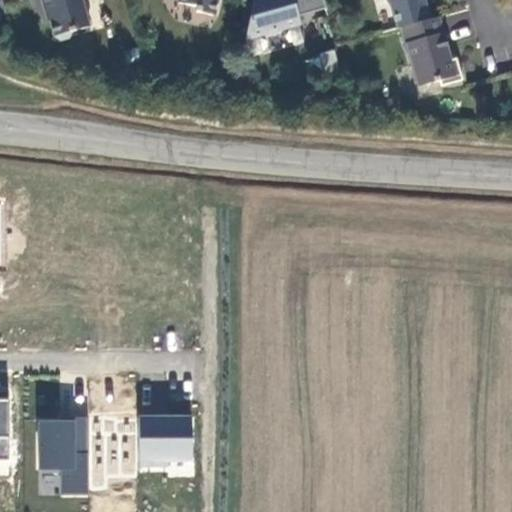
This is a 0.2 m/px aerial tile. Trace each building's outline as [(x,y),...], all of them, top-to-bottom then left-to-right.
[(39,0),(43,9),(45,9),(53,37),(59,40),(69,38),(72,31),(89,27),(81,0),(39,0)] [(178,0),(178,3),(196,7),(195,12),(213,15),(216,0),(178,0)] [(325,8),(322,0),(253,0),(245,39),(301,24),(299,16),(325,8)] [(450,61),(438,17),(402,27),(418,87),(439,81),(440,87),(462,81),(455,59),(450,61)] [(330,73),(338,57),(316,47),(308,64),(330,73)] [(9,401),(0,400),(0,458),(8,458),(9,401)] [(192,415),(139,416),(137,469),(193,468),(192,415)] [(139,416),(87,418),(87,489),(107,489),(109,476),(137,479),(137,469),(139,416)] [(87,418),(37,419),(37,469),(61,471),(60,497),(87,497),(87,489),(87,418)]
